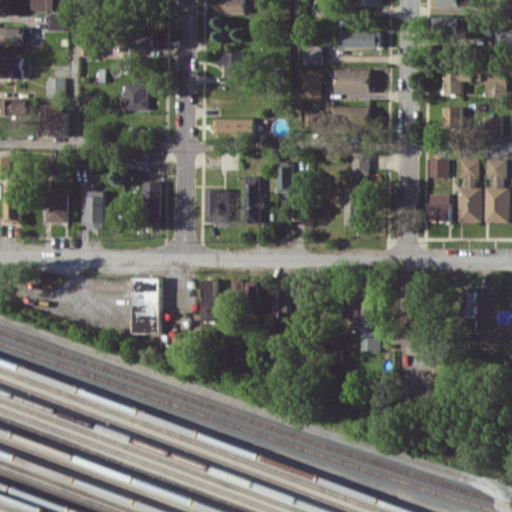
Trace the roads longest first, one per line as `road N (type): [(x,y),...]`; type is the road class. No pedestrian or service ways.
road 1 (residential): [(511,261),(0,256)]
road 2 (residential): [(408,0),(406,260)]
road 3 (residential): [(185,0),(183,257)]
